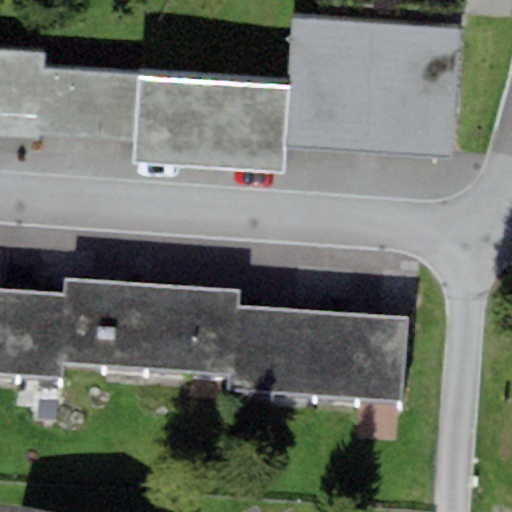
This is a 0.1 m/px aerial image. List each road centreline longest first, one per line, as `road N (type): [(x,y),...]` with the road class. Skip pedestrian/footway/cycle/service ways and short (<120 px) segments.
road 1 (residential): [(0,201),(480,234)]
road 2 (residential): [(461,511),(480,234)]
